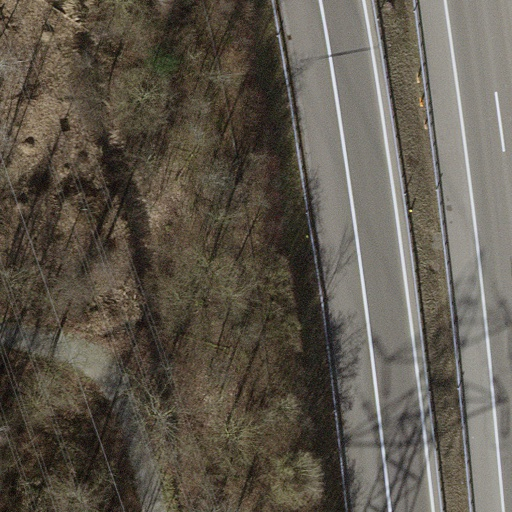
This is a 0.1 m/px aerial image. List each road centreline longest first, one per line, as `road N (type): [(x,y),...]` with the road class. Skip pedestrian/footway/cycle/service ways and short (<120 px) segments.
road 1 (motorway): [(344,0),(413,511)]
road 2 (motorway): [(483,0),(511,210)]
